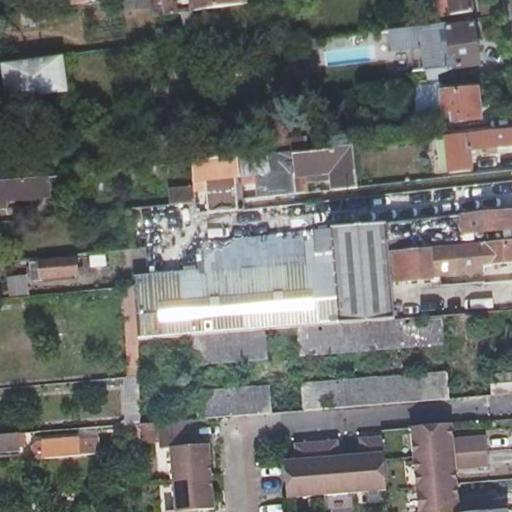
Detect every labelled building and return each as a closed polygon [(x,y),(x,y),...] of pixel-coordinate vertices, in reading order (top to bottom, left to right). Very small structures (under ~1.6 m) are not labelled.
[(193,0),(195,10),(241,3),(240,0),(193,0)] [(438,0),(441,13),(472,9),(471,0),(438,0)] [(440,36),(441,46),(442,55),(454,54),(456,65),(479,62),(474,22),(454,25),(454,20),(405,26),(409,51),(430,48),(429,38),(440,36)] [(62,54),(7,62),(10,97),(66,90),(62,54)] [(439,79),(438,71),(437,64),(415,67),(416,81),(439,79)] [(420,114),(420,108),(419,101),(444,98),(446,104),(455,102),(457,116),(485,113),(481,81),(448,86),(371,95),(374,119),(420,114)] [(447,168),(458,166),(469,165),(467,147),(511,142),(511,138),(511,124),(442,132),(447,168)] [(349,142),(287,148),(290,192),(305,190),(303,170),(331,167),(333,187),(353,185),(349,142)] [(290,192),(287,148),(277,149),(280,181),(267,183),(268,194),(290,192)] [(235,154),(237,173),(268,169),(266,151),(235,154)] [(237,175),(237,173),(235,154),(190,160),(193,180),(189,180),(192,212),(240,207),(239,199),(227,200),(226,197),(203,199),(201,179),(237,175)] [(0,210),(6,210),(5,200),(48,196),(46,176),(0,180),(0,210)] [(346,257),(463,246),(462,236),(511,230),(511,211),(343,229),(346,257)] [(194,244),(197,271),(346,257),(343,229),(194,244)] [(511,241),(463,246),(346,257),(197,271),(134,277),(136,340),(190,335),(263,329),(295,327),(395,318),(392,285),(432,282),(432,279),(482,275),(481,266),(511,263),(511,241)] [(78,260),(79,277),(118,273),(117,255),(78,260)] [(78,260),(59,261),(40,263),(43,280),(79,277),(78,260)] [(23,274),(5,276),(7,295),(26,293),(23,274)] [(441,314),(395,318),(295,327),(297,354),(443,343),(441,314)] [(265,357),(263,329),(190,335),(193,361),(265,357)] [(511,390),(511,369),(487,371),(488,393),(511,390)] [(447,396),(446,383),(445,371),(299,382),(302,409),(447,396)] [(138,376),(124,377),(126,423),(134,423),(140,422),(138,376)] [(270,411),(267,385),(195,391),(197,417),(270,411)] [(171,446),(174,479),(212,475),(210,443),(191,444),(189,418),(159,421),(162,448),(171,446)] [(414,455),(455,451),(454,436),(452,421),(411,425),(414,455)] [(133,430),(133,450),(141,450),(140,422),(134,423),(135,430),(133,430)] [(0,434),(0,450),(19,449),(17,433),(0,434)] [(460,435),(462,451),(487,448),(485,433),(460,435)] [(355,490),(388,487),(383,434),(360,436),(361,451),(351,452),(355,490)] [(460,435),(454,436),(455,451),(462,451),(460,435)] [(92,438),(85,438),(79,439),(78,437),(43,440),(44,457),(93,453),(92,438)] [(322,493),(355,490),(351,452),(338,453),(336,439),(317,440),(322,493)] [(289,496),(322,493),(317,440),(296,442),(297,457),(286,459),(289,496)] [(487,448),(462,451),(463,465),(488,464),(487,448)] [(414,455),(416,484),(458,480),(456,466),(455,451),(414,455)] [(455,451),(456,466),(463,465),(462,451),(455,451)] [(168,511),(167,511),(198,511),(198,508),(215,506),(212,475),(174,479),(177,510),(168,511)] [(416,484),(419,511),(445,511),(447,511),(460,511),(459,495),(458,480),(416,484)] [(467,510),(492,507),(490,492),(466,494),(467,510)] [(466,494),(459,495),(460,511),(467,510),(466,494)]
